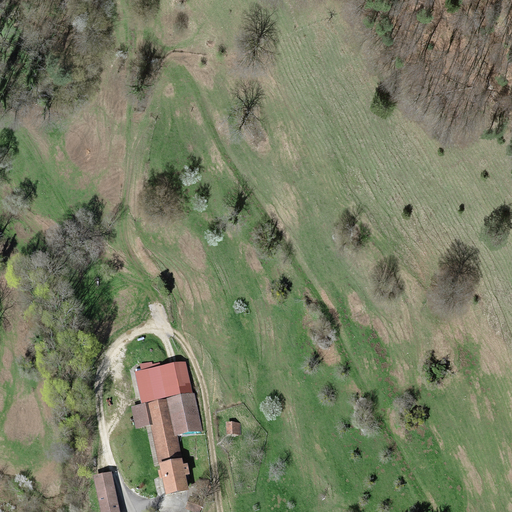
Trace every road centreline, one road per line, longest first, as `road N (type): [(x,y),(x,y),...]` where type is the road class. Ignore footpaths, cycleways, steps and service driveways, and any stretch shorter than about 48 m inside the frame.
road 1 (track): [(163,326),(126,247),(122,220),(134,149),(160,77),(170,66),(194,78),(225,152),(308,281),(435,511)]
road 2 (track): [(163,326),(186,344),(196,372),(220,511)]
road 3 (track): [(134,149),(129,0)]
road 4 (track): [(103,434),(96,381),(109,351),(133,330),(163,326)]
